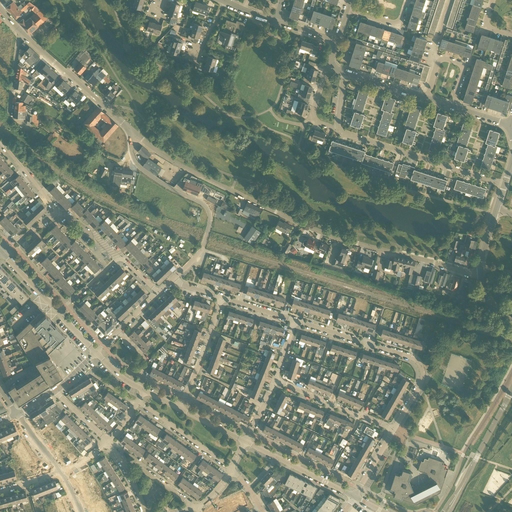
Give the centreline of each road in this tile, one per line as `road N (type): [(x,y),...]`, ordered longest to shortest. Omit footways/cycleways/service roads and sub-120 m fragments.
road 1 (residential): [(480,275),(327,235),(181,167),(135,134)]
road 2 (residential): [(393,429),(421,382),(418,362),(294,321)]
road 3 (residential): [(174,278),(200,251),(209,214),(135,163),(135,134)]
road 4 (residential): [(510,125),(343,72)]
road 5 (residential): [(504,184),(338,130)]
road 6 (residential): [(135,134),(21,34)]
road 7 (residential): [(446,511),(511,390)]
road 8 (residential): [(393,429),(274,381)]
road 9 (tertiary): [(353,497),(245,442)]
